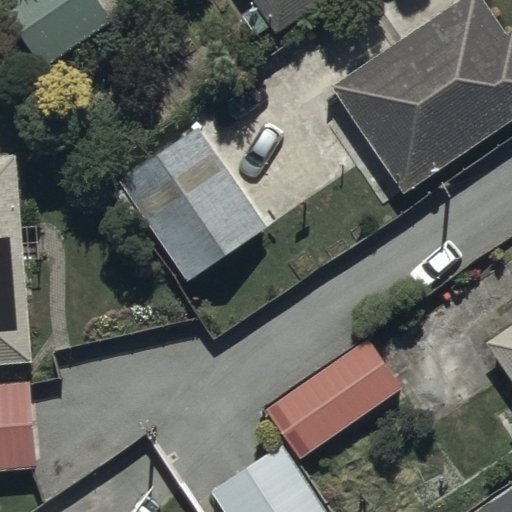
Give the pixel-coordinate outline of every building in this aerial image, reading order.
[(116,11),(108,0),(0,0),(44,61),(116,11)] [(264,0),(280,22),(311,0),(264,0)] [(491,0),(446,0),(334,76),(383,149),(356,167),(382,204),(511,116),(511,23),(508,25),(491,0)] [(271,221),(202,116),(105,179),(174,284),(271,221)] [(0,361),(33,360),(22,149),(0,149),(0,361)] [(511,316),(489,332),(511,367),(511,316)] [(369,328),(267,398),(302,448),(404,378),(369,328)] [(31,372),(0,374),(0,467),(37,465),(31,372)] [(316,511),(330,503),(283,436),(215,482),(234,511),(316,511)] [(511,511),(511,479),(466,511),(511,511)]
